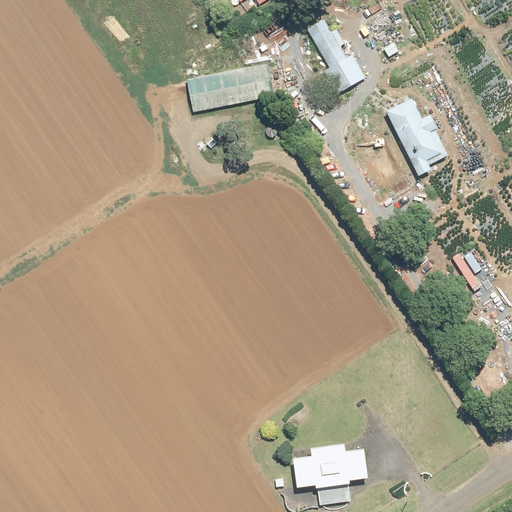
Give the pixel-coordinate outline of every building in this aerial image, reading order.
[(247,0),(255,0),(261,9),(275,0),(237,0),(241,5),(247,0)] [(365,80),(334,30),(318,41),(332,64),(327,67),(343,93),(365,80)] [(273,99),(267,67),(188,82),(194,114),(273,99)] [(428,168),(447,158),(435,133),(437,132),(431,118),(422,122),(412,102),(387,115),(418,178),(430,172),(428,168)] [(314,491),(315,494),(318,494),(320,507),(352,503),(350,489),(350,486),(366,483),(363,455),(344,458),(343,450),(310,455),(311,462),(292,465),(296,493),(314,491)]
